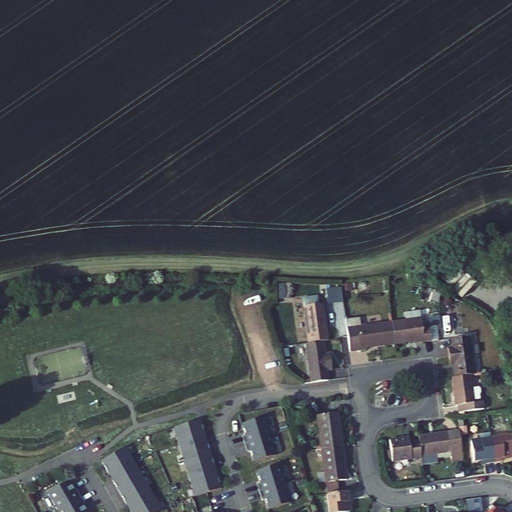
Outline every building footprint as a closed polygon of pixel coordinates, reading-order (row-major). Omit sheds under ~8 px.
[(343,302),(340,288),(326,290),(328,305),(343,302)] [(303,297),(303,306),(318,307),(318,298),(303,297)] [(440,333),(438,316),(431,316),(429,302),(414,303),(414,311),(391,314),(394,336),(421,333),(421,335),(440,333)] [(328,332),(325,309),(304,312),(307,334),(323,332),(328,332)] [(394,336),(391,314),(345,319),(348,343),(366,341),(366,339),(394,336)] [(451,333),(476,330),(475,323),(450,325),(451,333)] [(480,368),(476,330),(451,333),(452,342),(447,342),(448,353),(454,353),(455,360),(456,371),(476,369),(480,368)] [(325,344),(323,332),(307,334),(305,335),(310,374),(328,372),(327,361),(332,361),(331,350),(325,351),(325,344)] [(479,397),(476,369),(456,371),(451,372),(454,400),(457,400),(458,407),(484,405),(483,397),(479,397)] [(339,438),(335,404),(311,407),(316,441),(339,438)] [(237,443),(263,434),(256,415),(233,423),(237,435),(234,436),(237,443)] [(197,433),(193,419),(168,427),(170,436),(169,436),(174,454),(176,453),(181,469),(180,469),(185,487),(187,486),(190,495),(214,487),(210,474),(208,475),(205,467),(208,466),(199,440),(197,441),(195,433),(197,433)] [(450,448),(447,426),(418,430),(418,435),(420,451),(450,448)] [(493,458),(490,434),(489,427),(468,430),(472,457),(479,456),(479,459),(493,458)] [(420,451),(418,435),(409,436),(408,432),(389,434),(392,456),(420,453),(420,451)] [(511,452),(511,447),(510,432),(490,434),(493,458),(505,457),(505,453),(511,452)] [(270,453),(263,434),(237,443),(240,451),(243,450),(247,461),(270,453)] [(343,472),(339,438),(316,441),(310,442),(311,453),(318,453),(320,475),(343,472)] [(116,448),(93,461),(101,474),(103,472),(107,479),(105,481),(119,504),(121,503),(125,510),(123,511),(149,511),(153,510),(148,502),(149,501),(140,485),(138,486),(130,472),(132,471),(122,455),(121,456),(116,448)] [(252,490),(279,482),(273,463),(249,470),(253,481),(250,482),(252,490)] [(39,495),(49,511),(73,498),(69,491),(66,493),(60,482),(39,495)] [(285,501),(279,482),(252,490),(255,498),(258,497),(261,508),(285,501)] [(344,505),(343,495),(345,495),(344,485),(319,488),(321,508),(344,505)] [(73,498),(49,511),(77,511),(74,506),(77,505),(73,498)] [(467,501),(467,511),(480,511),(480,500),(467,501)] [(505,511),(500,506),(497,508),(493,503),(482,511),(505,511)]
